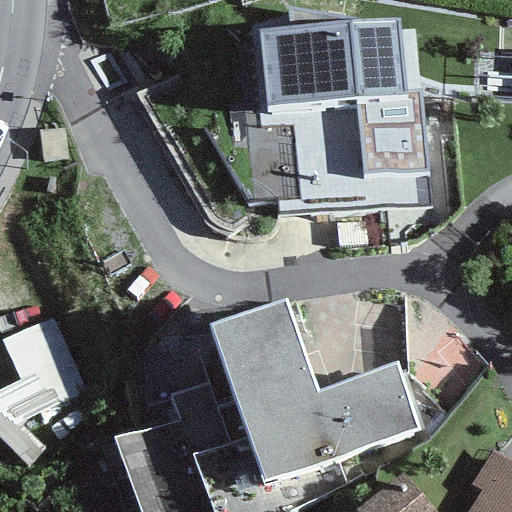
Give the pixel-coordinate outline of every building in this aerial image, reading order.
[(396,19),(258,31),(265,107),(355,99),(362,175),(425,169),(413,29),(397,30),(396,19)] [(178,422),(113,438),(139,511),(285,511),(343,482),(335,458),(416,431),(396,364),(317,392),(283,301),(208,324),(216,348),(197,355),(209,385),(168,398),(178,422)] [(0,451),(96,408),(59,329),(5,354),(24,394),(0,405),(0,451)] [(511,511),(511,464),(491,451),(469,482),(480,490),(466,511),(511,511)] [(381,511),(430,511),(411,488),(381,511)]
